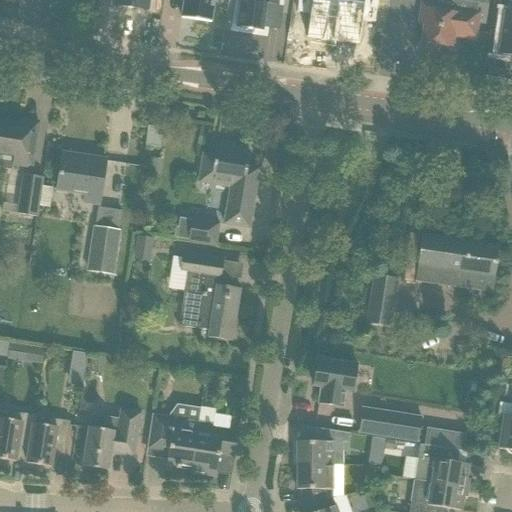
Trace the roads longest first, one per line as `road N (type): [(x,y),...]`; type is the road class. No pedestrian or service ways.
road 1 (residential): [(251,511),(315,95)]
road 2 (tertiary): [(315,95),(0,48)]
road 3 (residential): [(242,511),(0,504)]
